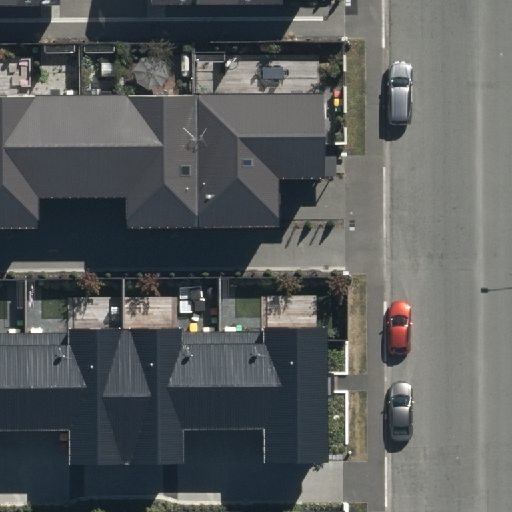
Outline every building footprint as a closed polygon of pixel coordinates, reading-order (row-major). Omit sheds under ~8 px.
[(70,0),(0,0),(0,15),(71,14),(70,0)] [(140,0),(141,14),(281,13),(280,0),(140,0)] [(0,221),(30,221),(30,190),(121,190),(121,218),(265,217),(265,168),(312,168),(312,91),(0,93),(0,221)] [(322,469),(321,337),(266,338),(266,346),(224,347),(224,439),(271,438),(272,469),(322,469)] [(183,338),(128,339),(128,470),(182,470),(181,439),(224,439),(224,347),(183,347),(183,338)] [(128,470),(128,339),(73,339),(73,347),(31,348),(31,440),(78,440),(78,470),(128,470)] [(0,439),(31,440),(31,348),(0,348),(0,439)]
